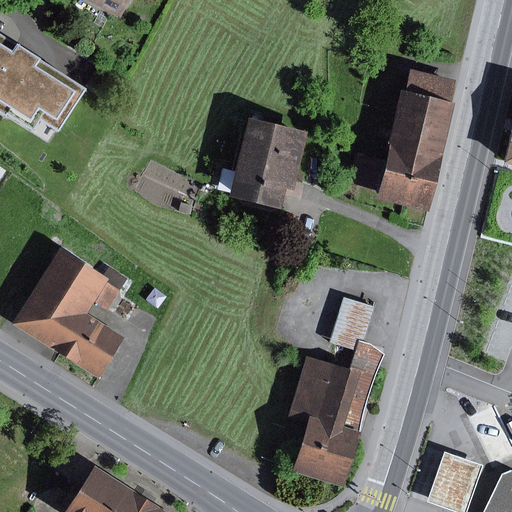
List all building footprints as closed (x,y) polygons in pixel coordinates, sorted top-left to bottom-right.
[(129,0),(83,0),(119,19),(129,0)] [(89,88),(0,31),(0,115),(3,110),(10,114),(11,112),(38,129),(44,119),(62,130),(89,88)] [(402,92),(396,91),(380,159),(362,154),(354,186),(372,191),(369,200),(423,213),(450,104),(445,103),(451,82),(407,71),(402,92)] [(290,191),(304,132),(241,117),(223,198),(277,210),(281,189),(290,191)] [(192,206),(179,203),(177,212),(189,216),(192,206)] [(102,242),(95,238),(88,249),(95,253),(102,242)] [(124,280),(78,251),(72,260),(54,249),(7,325),(95,380),(122,337),(84,314),(92,302),(105,310),(124,280)] [(361,344),(373,306),(341,296),(326,343),(352,351),(346,370),(304,357),(284,417),(302,423),(286,470),(336,486),(354,432),(359,415),(365,397),(372,376),(380,350),(366,346),(361,344)] [(511,433),(499,405),(476,415),(496,460),(511,452),(511,433)] [(463,511),(480,466),(439,452),(423,501),(453,511),(463,511)] [(158,511),(140,500),(87,466),(57,511),(158,511)] [(490,511),(511,511),(511,471),(510,471),(490,511)]
